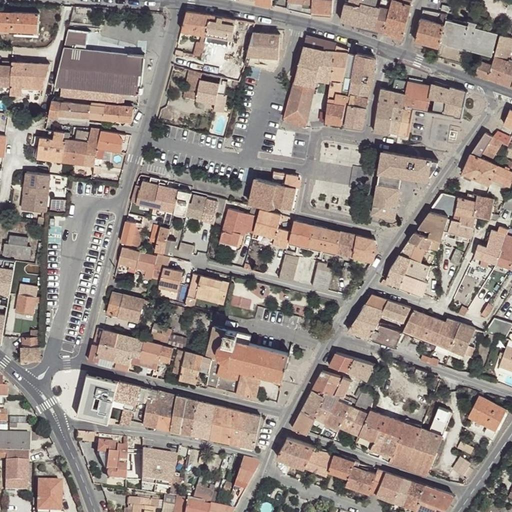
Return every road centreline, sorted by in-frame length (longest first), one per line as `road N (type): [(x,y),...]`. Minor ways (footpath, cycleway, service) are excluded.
road 1 (residential): [(78,363),(291,411)]
road 2 (residential): [(268,457),(126,429),(56,429)]
road 3 (residential): [(7,193),(17,119),(144,128)]
road 4 (residential): [(467,492),(282,430)]
road 5 (residential): [(177,255),(357,301)]
road 6 (residential): [(335,336),(511,394)]
road 7 (residential): [(402,233),(489,110),(482,83)]
road 8 (residential): [(78,363),(121,207)]
road 9 (residential): [(307,170),(301,202),(309,214),(402,233)]
road 10 (residential): [(180,0),(144,128)]
